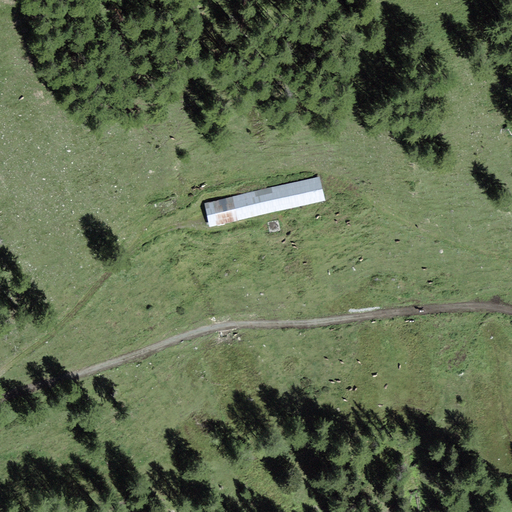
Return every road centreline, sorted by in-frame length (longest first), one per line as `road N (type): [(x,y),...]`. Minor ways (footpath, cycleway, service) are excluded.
road 1 (track): [(511,314),(485,308),(243,328),(0,392)]
road 2 (track): [(191,227),(144,244),(0,383)]
